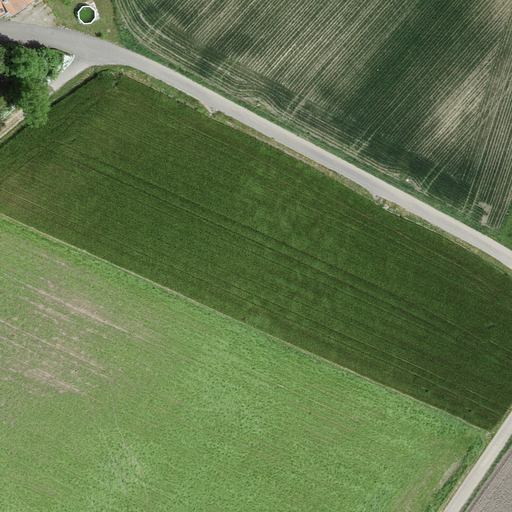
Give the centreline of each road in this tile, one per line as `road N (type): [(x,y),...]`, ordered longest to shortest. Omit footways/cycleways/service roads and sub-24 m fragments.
road 1 (track): [(0,37),(64,40),(138,63),(511,268)]
road 2 (track): [(0,133),(90,49)]
